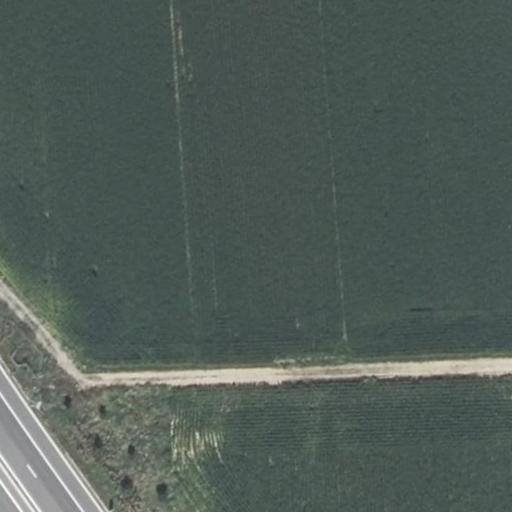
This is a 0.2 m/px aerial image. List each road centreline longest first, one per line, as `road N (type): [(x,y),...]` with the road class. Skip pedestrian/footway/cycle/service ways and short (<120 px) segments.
road 1 (track): [(80,383),(511,360)]
road 2 (track): [(80,383),(0,288)]
